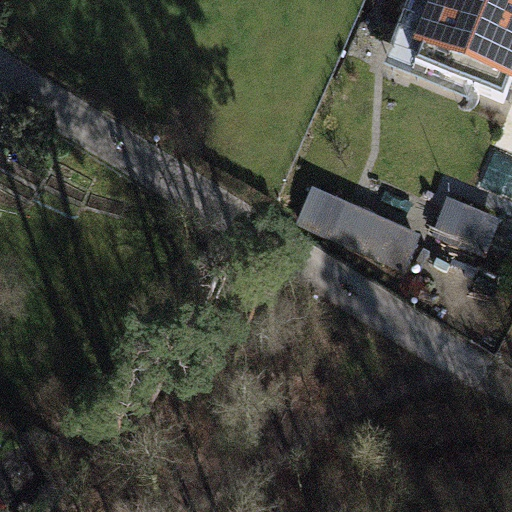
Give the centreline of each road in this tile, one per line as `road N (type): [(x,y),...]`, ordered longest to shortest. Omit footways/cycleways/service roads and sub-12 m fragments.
road 1 (track): [(196,188),(511,379)]
road 2 (residential): [(0,69),(196,188)]
